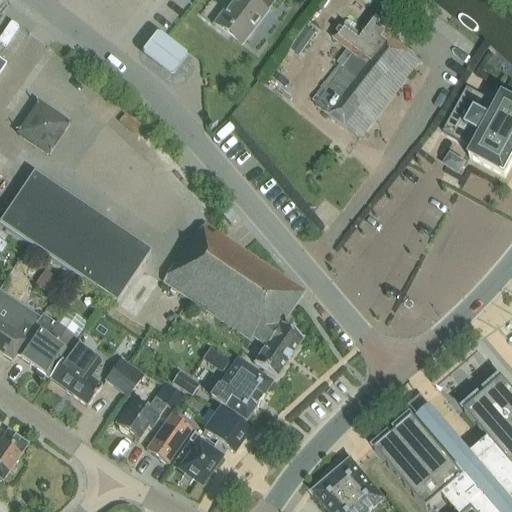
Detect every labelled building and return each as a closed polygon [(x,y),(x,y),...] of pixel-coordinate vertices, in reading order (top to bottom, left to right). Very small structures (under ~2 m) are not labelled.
[(272,0),(234,0),(214,27),(227,37),(230,33),(243,43),(263,18),(275,2),(272,0)] [(359,142),(421,63),(389,39),(393,34),(388,30),(388,29),(373,18),(359,37),(344,26),(333,41),(347,52),(337,64),(344,70),(315,108),(359,142)] [(315,35),(305,29),(290,51),(300,57),(315,35)] [(162,34),(144,55),(174,79),(191,58),(162,34)] [(511,166),(511,103),(503,99),(491,121),(485,118),(493,105),(467,91),(443,135),(469,149),(476,136),(481,138),(469,161),(505,180),(511,166)] [(39,104),(20,138),(53,157),(72,123),(39,104)] [(458,176),(464,167),(451,158),(445,167),(458,176)] [(0,226),(116,305),(150,254),(33,175),(0,223),(0,226)] [(230,210),(222,217),(230,227),(238,220),(230,210)] [(281,326),(304,293),(204,225),(162,284),(250,343),(252,339),(266,348),(254,365),(275,380),(302,341),(281,326)] [(35,287),(51,298),(62,283),(45,271),(35,287)] [(35,317),(40,309),(29,301),(23,310),(35,317)] [(53,303),(46,314),(56,320),(63,309),(53,303)] [(13,333),(0,324),(0,355),(12,364),(16,358),(26,342),(33,330),(34,331),(42,318),(40,316),(31,329),(21,322),(13,333)] [(75,341),(56,327),(42,318),(34,331),(33,330),(26,342),(16,358),(48,380),(75,341)] [(100,365),(88,356),(73,346),(49,380),(87,408),(102,388),(90,380),(100,365)] [(142,377),(118,360),(101,383),(125,400),(142,377)] [(246,424),(272,385),(237,362),(211,400),(246,424)] [(198,387),(177,373),(169,385),(189,399),(198,387)] [(455,470),(413,421),(375,454),(424,511),(428,511),(443,500),(453,511),(511,511),(511,392),(502,381),(464,414),(488,442),(455,470)] [(149,432),(166,410),(171,413),(181,399),(167,388),(157,402),(155,400),(147,412),(134,403),(116,427),(137,443),(147,430),(149,432)] [(234,455),(250,433),(229,418),(220,411),(203,434),(214,442),(215,441),(234,455)] [(146,452),(166,467),(192,431),(171,417),(146,452)] [(0,480),(2,482),(27,447),(8,433),(0,443),(0,480)] [(212,452),(214,448),(193,433),(188,442),(196,447),(179,471),(197,484),(205,483),(222,459),(212,452)] [(351,463),(313,496),(326,511),(374,511),(385,503),(351,463)]
